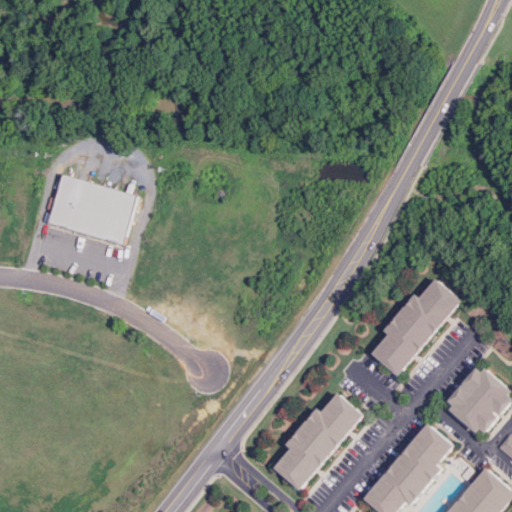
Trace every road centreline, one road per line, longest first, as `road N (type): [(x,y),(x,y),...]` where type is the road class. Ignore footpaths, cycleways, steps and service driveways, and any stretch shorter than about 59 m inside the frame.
road 1 (tertiary): [(410,164),(359,259),(176,511)]
road 2 (residential): [(0,278),(109,298),(212,373)]
road 3 (residential): [(326,511),(477,334)]
